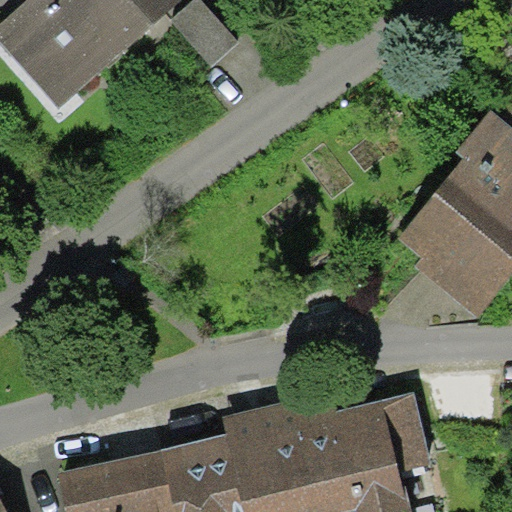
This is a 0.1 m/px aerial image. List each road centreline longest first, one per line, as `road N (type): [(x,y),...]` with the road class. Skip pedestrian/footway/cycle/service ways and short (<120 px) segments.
road 1 (residential): [(442,0),(0,306)]
road 2 (residential): [(0,426),(229,363),(511,338)]
